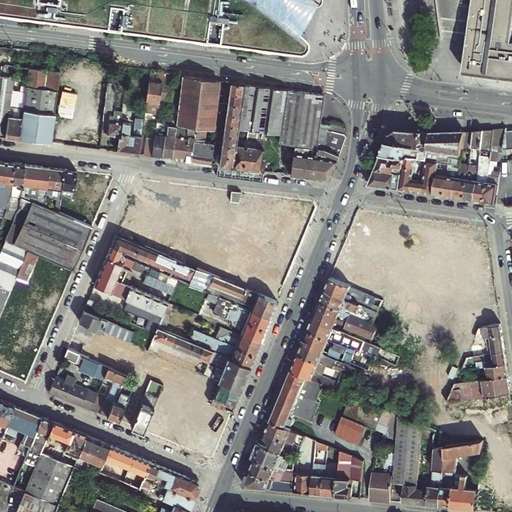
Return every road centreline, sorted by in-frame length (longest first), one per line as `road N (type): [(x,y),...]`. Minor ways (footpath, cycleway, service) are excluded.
road 1 (secondary): [(343,194),(225,478)]
road 2 (tertiary): [(92,41),(368,80)]
road 3 (residential): [(34,401),(130,165)]
road 4 (residential): [(343,194),(130,165)]
road 5 (residential): [(34,401),(225,478)]
road 6 (residential): [(218,495),(377,511)]
road 7 (residential): [(495,221),(343,194)]
road 8 (residential): [(511,102),(368,80)]
road 9 (residential): [(130,165),(0,147)]
